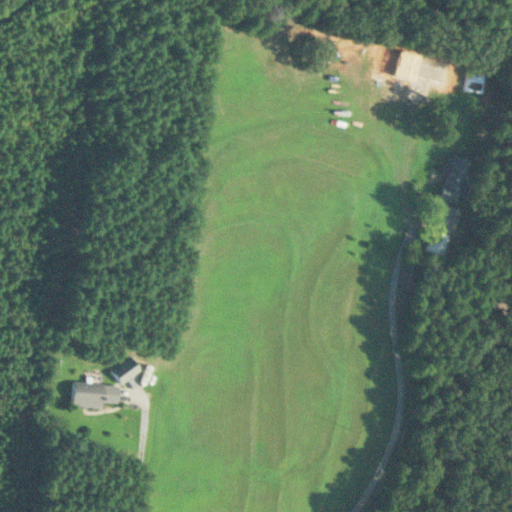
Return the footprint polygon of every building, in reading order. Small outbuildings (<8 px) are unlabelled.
[(443,87),(449,62),(416,54),(409,79),(443,87)] [(481,92),(482,73),(465,72),(464,90),(481,92)] [(468,159),(447,154),(437,197),(457,202),(468,159)] [(443,255),(447,233),(426,229),(422,250),(443,255)] [(110,368),(120,383),(139,370),(129,355),(110,368)] [(70,405),(101,406),(101,402),(115,402),(116,383),(71,381),(70,405)]
